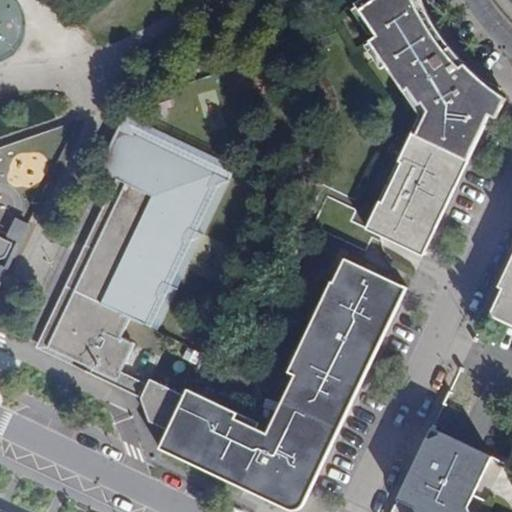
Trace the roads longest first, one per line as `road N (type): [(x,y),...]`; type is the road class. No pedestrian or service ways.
road 1 (residential): [(348,511),(511,158)]
road 2 (residential): [(187,511),(0,422)]
